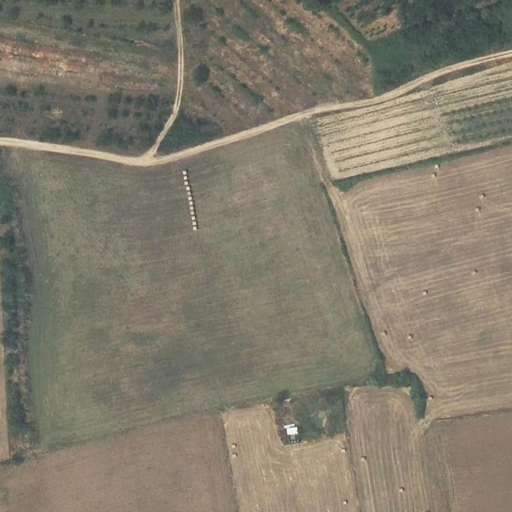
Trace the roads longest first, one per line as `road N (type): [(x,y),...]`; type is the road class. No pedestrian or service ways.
road 1 (track): [(0,140),(160,160),(511,52)]
road 2 (track): [(178,0),(177,103),(143,161)]
